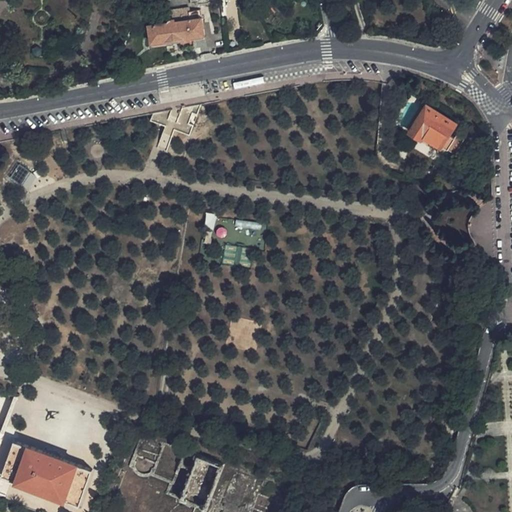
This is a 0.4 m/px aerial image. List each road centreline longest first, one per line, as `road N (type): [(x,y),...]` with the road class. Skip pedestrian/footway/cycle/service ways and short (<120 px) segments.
road 1 (unclassified): [(336,48),(0,110)]
road 2 (residential): [(510,301),(497,319),(452,473),(427,492),(383,496)]
road 3 (residential): [(494,99),(510,301)]
